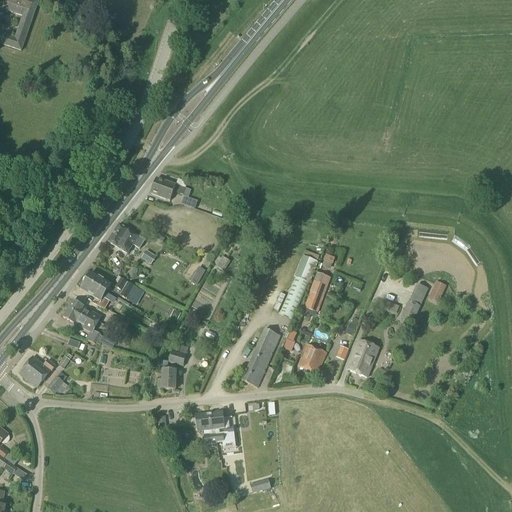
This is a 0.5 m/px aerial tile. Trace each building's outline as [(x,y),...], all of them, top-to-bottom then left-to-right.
[(0,0),(0,45),(21,52),(38,2),(31,0),(0,0)] [(173,193),(182,196),(185,189),(175,186),(156,179),(150,195),(169,202),(173,193)] [(180,206),(194,210),(197,202),(183,198),(180,206)] [(118,226),(107,243),(127,255),(132,246),(134,248),(135,246),(139,249),(144,241),(139,238),(138,237),(137,238),(118,226)] [(154,244),(155,242),(160,245),(163,240),(158,237),(153,234),(149,241),(154,244)] [(140,260),(150,266),(156,258),(146,251),(140,260)] [(332,265),(334,259),(326,256),(324,262),(332,265)] [(211,261),(206,258),(202,265),(208,268),(211,261)] [(215,268),(223,272),(229,262),(222,258),(215,268)] [(205,272),(198,268),(195,273),(203,278),(205,272)] [(99,291),(105,295),(111,285),(91,273),(84,283),(92,288),(93,285),(100,289),(99,291)] [(305,310),(317,314),(330,279),(317,275),(305,310)] [(114,288),(121,292),(119,297),(127,301),(134,288),(118,278),(114,283),(116,284),(114,288)] [(280,314),(293,319),(307,284),(295,278),(280,314)] [(92,288),(84,283),(80,290),(100,303),(103,298),(113,305),(116,301),(105,295),(99,291),(100,289),(93,285),(92,288)] [(429,299),(437,302),(445,286),(436,283),(429,299)] [(196,310),(208,317),(219,300),(206,292),(196,310)] [(67,310),(96,327),(100,318),(72,302),(67,310)] [(400,319),(412,324),(420,307),(408,302),(400,319)] [(387,303),(384,310),(396,315),(399,308),(387,303)] [(96,327),(67,310),(62,318),(90,334),(85,341),(90,343),(102,347),(106,340),(93,332),(96,327)] [(171,319),(177,321),(180,314),(174,312),(171,319)] [(103,331),(111,334),(112,332),(114,333),(117,328),(116,327),(119,322),(110,318),(103,331)] [(346,334),(352,336),(356,328),(350,325),(346,334)] [(153,331),(167,340),(171,335),(156,326),(153,331)] [(241,382),(257,389),(280,337),(264,330),(241,382)] [(297,335),(290,332),(283,348),(290,352),(294,343),(293,343),(297,335)] [(359,342),(347,372),(366,379),(378,349),(359,342)] [(298,367),(317,375),(325,355),(307,347),(298,367)] [(335,359),(343,362),(348,351),(340,348),(335,359)] [(168,363),(182,367),(185,357),(171,353),(168,363)] [(26,367),(44,381),(50,373),(51,374),(56,367),(47,361),(43,366),(33,358),(26,367)] [(57,366),(63,370),(69,362),(64,358),(57,366)] [(44,381),(26,367),(19,376),(37,390),(44,381)] [(158,390),(162,390),(162,391),(174,391),(175,372),(162,372),(162,381),(158,381),(158,390)] [(46,390),(54,396),(57,392),(63,397),(69,389),(62,383),(66,379),(60,374),(57,379),(56,378),(46,390)] [(222,413),(208,414),(211,436),(213,435),(213,431),(224,430),(222,413)] [(195,419),(194,420),(194,425),(196,425),(197,433),(208,432),(209,436),(203,437),(205,447),(216,445),(215,435),(213,435),(211,436),(208,414),(195,416),(195,419)] [(220,456),(227,455),(226,443),(219,443),(220,456)] [(0,455),(5,460),(8,455),(0,448),(0,455)] [(13,475),(17,469),(7,463),(3,469),(13,475)] [(267,481),(256,485),(258,493),(270,490),(267,481)]
